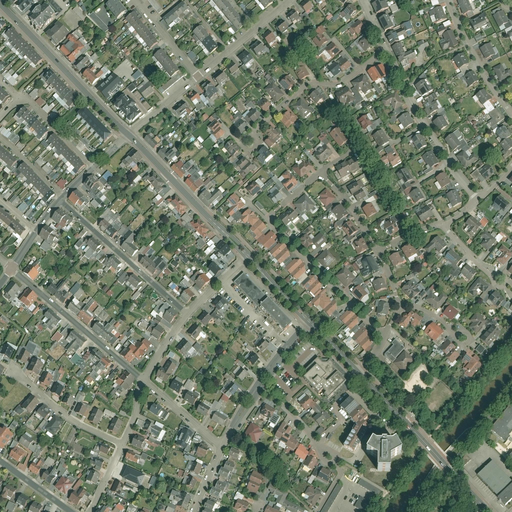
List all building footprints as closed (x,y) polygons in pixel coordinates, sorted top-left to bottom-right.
[(23,0),(16,5),(20,11),(27,6),(23,0)] [(125,14),(115,0),(113,0),(106,5),(116,20),(125,14)] [(244,26),(221,0),(211,0),(212,0),(210,2),(236,33),(244,26)] [(256,0),(265,9),(273,3),(270,0),(256,0)] [(384,0),(373,5),(377,14),(388,9),(384,0)] [(466,0),(464,0),(458,3),(463,15),(471,12),(466,0)] [(312,7),(307,2),(301,7),(302,9),(305,13),(312,7)] [(187,10),(182,4),(162,19),(167,26),(187,10)] [(389,7),(392,14),(398,11),(396,4),(389,7)] [(32,17),(41,29),(56,17),(46,5),(32,17)] [(356,12),(351,6),(341,14),(346,21),(356,12)] [(72,11),(83,20),(86,17),(75,7),(72,11)] [(445,21),(440,8),(433,11),(437,24),(445,21)] [(105,33),(109,29),(92,12),(88,17),(105,33)] [(299,17),(295,12),(288,18),(290,21),(292,23),(299,17)] [(506,24),(500,13),(493,17),(499,28),(506,24)] [(158,43),(133,15),(125,22),(150,50),(158,43)] [(386,16),(378,20),(384,32),(391,29),(386,16)] [(486,26),(482,17),(470,23),(474,32),(486,26)] [(288,28),(283,22),(276,28),(281,34),(288,28)] [(364,29),(359,22),(350,28),(355,36),(364,29)] [(48,33),(56,44),(69,34),(61,23),(48,33)] [(218,48),(200,26),(192,33),(210,54),(218,48)] [(5,35),(35,68),(42,61),(12,28),(5,35)] [(320,36),(313,41),(319,48),(327,43),(322,36),(324,35),(319,28),(316,31),(320,36)] [(447,33),(445,29),(437,33),(438,37),(441,35),(445,43),(440,45),(442,51),(447,48),(448,50),(456,46),(449,32),(447,33)] [(387,34),(391,44),(399,41),(394,31),(387,34)] [(275,38),(270,32),(262,38),(267,44),(275,38)] [(474,37),(476,43),(482,40),(480,35),(474,37)] [(60,50),(71,62),(84,50),(72,36),(67,40),(69,42),(60,50)] [(364,36),(356,44),(365,53),(373,46),(364,36)] [(265,49),(260,43),(252,50),(257,55),(265,49)] [(423,48),(428,47),(428,44),(417,46),(418,54),(424,53),(423,48)] [(338,52),(333,45),(325,50),(330,58),(338,52)] [(480,49),(485,59),(493,56),(487,45),(480,49)] [(402,47),(394,50),(399,64),(415,58),(412,51),(405,54),(402,47)] [(179,71),(161,51),(154,57),(171,78),(179,71)] [(191,52),(187,56),(194,63),(198,59),(191,52)] [(252,59),(246,53),(239,59),(244,66),(252,59)] [(462,55),(453,60),(459,70),(468,64),(462,55)] [(90,62),(85,56),(75,65),(80,71),(90,62)] [(351,66),(346,60),(338,66),(341,71),(343,72),(351,66)] [(237,70),(233,64),(226,70),(231,75),(237,70)] [(338,66),(335,64),(328,70),(334,77),(341,71),(338,66)] [(378,65),(367,72),(373,83),(380,78),(381,80),(385,78),(378,65)] [(502,65),(493,69),(499,82),(511,76),(511,75),(509,70),(505,72),(502,65)] [(301,68),(295,72),(301,81),(307,77),(301,68)] [(7,73),(5,71),(1,75),(12,87),(17,83),(14,80),(18,77),(15,74),(12,77),(11,76),(14,73),(11,69),(7,73)] [(83,74),(93,86),(104,76),(99,70),(94,75),(89,69),(83,74)] [(258,78),(264,74),(261,70),(255,75),(258,78)] [(138,71),(131,77),(135,81),(142,75),(138,71)] [(44,78),(70,107),(77,100),(51,72),(44,78)] [(225,78),(221,72),(213,78),(218,84),(225,78)] [(469,74),(463,78),(469,87),(475,84),(469,74)] [(98,91),(107,100),(123,85),(114,76),(98,91)] [(286,77),(279,83),(287,93),(294,87),(286,77)] [(364,77),(352,84),(357,92),(361,90),(364,94),(371,90),(364,77)] [(416,84),(422,96),(434,90),(431,85),(426,88),(423,81),(416,84)] [(213,88),(208,82),(201,88),(210,99),(215,95),(211,90),(213,88)] [(273,83),(264,90),(275,103),(284,96),(273,83)] [(132,84),(127,88),(131,93),(136,89),(132,84)] [(153,92),(148,84),(139,91),(145,98),(153,92)] [(347,87),(334,95),(339,104),(345,101),(347,105),(355,101),(347,87)] [(0,101),(4,105),(10,99),(0,88),(0,101)] [(33,100),(38,96),(35,93),(37,91),(35,89),(28,95),(33,100)] [(314,91),(309,97),(316,104),(322,99),(314,91)] [(488,102),(482,92),(476,96),(482,106),(488,102)] [(196,94),(195,93),(189,99),(193,103),(199,98),(196,94)] [(396,93),(382,101),(386,108),(391,105),(394,110),(403,105),(396,93)] [(35,102),(39,107),(44,103),(40,98),(35,102)] [(118,100),(112,105),(130,125),(140,116),(131,106),(128,108),(123,102),(121,104),(118,100)] [(270,106),(265,100),(257,107),(263,113),(270,106)] [(300,100),(292,108),(304,120),(312,112),(300,100)] [(430,100),(423,105),(429,116),(437,111),(430,100)] [(504,120),(497,109),(494,111),(488,102),(482,106),(492,121),(489,123),(492,128),(504,120)] [(189,108),(184,103),(175,111),(179,116),(189,108)] [(48,107),(46,105),(42,109),(46,114),(55,106),(52,104),(48,107)] [(112,135),(84,107),(77,114),(104,142),(112,135)] [(41,139),(48,133),(25,109),(18,115),(41,139)] [(54,120),(60,115),(55,109),(49,115),(54,120)] [(259,117),(253,111),(246,118),(252,124),(259,117)] [(287,113),(279,120),(288,129),(295,122),(287,113)] [(376,128),(370,115),(357,123),(363,135),(376,128)] [(412,125),(406,115),(398,120),(404,130),(412,125)] [(440,118),(433,123),(439,132),(446,128),(440,118)] [(219,128),(221,127),(216,121),(209,128),(214,133),(219,128)] [(241,121),(233,128),(239,134),(247,127),(241,121)] [(69,122),(64,127),(86,147),(83,150),(89,156),(95,149),(93,147),(91,149),(88,145),(90,143),(84,137),(82,139),(79,136),(80,134),(71,125),(72,124),(69,122)] [(2,127),(0,128),(0,133),(14,146),(20,139),(8,129),(6,130),(2,127)] [(212,135),(217,140),(224,134),(219,128),(214,133),(212,135)] [(509,138),(502,128),(495,134),(503,143),(499,146),(506,154),(511,149),(505,141),(509,138)] [(268,138),(264,142),(270,149),(276,144),(273,141),(277,137),(270,129),(264,134),(268,138)] [(336,130),(329,135),(336,144),(339,148),(346,143),(336,130)] [(46,141),(77,174),(84,168),(52,135),(46,141)] [(451,135),(444,140),(453,152),(460,146),(451,135)] [(384,143),(380,136),(373,139),(378,147),(384,143)] [(145,140),(153,149),(157,146),(148,137),(145,140)] [(423,146),(417,137),(411,141),(417,150),(423,146)] [(16,147),(21,150),(24,146),(18,142),(16,147)] [(229,143),(223,148),(233,158),(238,152),(229,143)] [(0,160),(10,170),(17,162),(0,146),(0,160)] [(325,146),(314,156),(320,164),(332,154),(325,146)] [(260,156),(257,159),(262,164),(271,155),(264,148),(258,154),(260,156)] [(162,150),(158,154),(167,164),(175,156),(170,151),(166,155),(162,150)] [(306,150),(303,152),(311,161),(313,159),(306,150)] [(398,161),(393,150),(384,155),(390,165),(398,161)] [(141,160),(134,152),(126,159),(134,167),(141,160)] [(477,160),(474,155),(469,159),(464,152),(457,158),(466,169),(477,160)] [(429,153),(422,157),(429,170),(436,165),(429,153)] [(35,162),(40,167),(44,163),(39,158),(35,162)] [(252,168),(244,159),(236,166),(244,176),(252,168)] [(355,159),(335,169),(340,179),(361,169),(355,159)] [(297,164),(292,169),(302,180),(314,169),(308,163),(306,165),(304,162),(299,166),(297,164)] [(53,181),(58,177),(49,167),(50,166),(48,163),(41,169),(53,181)] [(171,168),(180,178),(185,174),(176,164),(171,168)] [(18,172),(47,203),(55,196),(25,165),(18,172)] [(493,174),(487,167),(478,174),(485,181),(493,174)] [(280,184),(286,191),(296,182),(287,172),(281,176),(284,180),(280,184)] [(164,185),(153,173),(149,177),(148,175),(143,179),(157,195),(163,190),(161,188),(164,185)] [(407,182),(403,174),(395,179),(400,187),(407,182)] [(448,185),(441,175),(435,179),(442,188),(448,185)] [(138,176),(131,183),(134,186),(141,178),(138,176)] [(56,184),(62,191),(65,188),(64,186),(67,183),(62,178),(56,184)] [(90,178),(83,185),(90,192),(97,185),(90,178)] [(186,183),(195,192),(198,189),(189,180),(186,183)] [(259,189),(253,183),(245,189),(250,196),(259,189)] [(360,191),(357,185),(348,189),(351,196),(353,194),(357,201),(366,197),(362,190),(360,191)] [(6,200),(13,193),(7,188),(1,195),(6,200)] [(335,199),(326,189),(319,196),(322,199),(319,201),(326,208),(335,199)] [(206,191),(199,197),(209,207),(222,195),(217,190),(211,196),(206,191)] [(276,191),(268,198),(274,205),(282,198),(276,191)] [(420,202),(415,192),(410,195),(414,205),(420,202)] [(74,193),(68,200),(75,207),(81,200),(74,193)] [(454,193),(447,196),(453,208),(460,205),(454,193)] [(308,290),(316,297),(321,293),(325,288),(312,274),(309,277),(305,273),(307,270),(295,258),(293,261),(289,257),(292,253),(271,232),(266,236),(262,233),(267,228),(248,209),(242,215),(239,212),(245,205),(234,194),(227,201),(232,207),(226,212),(237,223),(240,220),(244,224),(246,222),(252,227),(249,230),(256,237),(254,239),(259,244),(261,242),(270,252),(269,253),(281,265),(283,263),(286,267),(285,268),(297,281),(298,279),(302,284),(301,285),(307,291),(308,290)] [(14,195),(9,202),(14,206),(20,200),(14,195)] [(158,195),(151,201),(157,207),(164,201),(158,195)] [(305,195),(294,205),(301,213),(305,209),(308,212),(315,206),(305,195)] [(169,202),(181,216),(188,210),(175,196),(169,202)] [(509,205),(498,197),(493,204),(503,212),(509,205)] [(254,204),(260,211),(263,208),(257,202),(254,204)] [(23,203),(17,209),(22,214),(28,207),(23,203)] [(331,212),(338,222),(346,217),(338,206),(331,212)] [(369,206),(362,209),(367,218),(374,215),(369,206)] [(0,220),(20,238),(27,231),(0,208),(0,220)] [(284,214),(277,220),(284,227),(289,222),(291,223),(297,217),(291,210),(285,215),(284,214)] [(432,217),(428,210),(416,216),(420,223),(432,217)] [(61,211),(52,221),(62,229),(71,219),(61,211)] [(182,228),(191,219),(186,214),(176,223),(182,228)] [(209,231),(199,219),(191,226),(201,238),(209,231)] [(466,233),(470,236),(475,231),(476,232),(480,228),(470,219),(465,224),(470,228),(466,233)] [(392,220),(382,225),(389,236),(399,231),(392,220)] [(104,221),(99,228),(112,239),(118,233),(104,221)] [(356,231),(348,223),(341,229),(344,232),(349,238),(356,231)] [(48,227),(40,237),(46,242),(54,232),(48,227)] [(78,241),(73,247),(77,251),(84,243),(80,240),(86,233),(83,230),(76,239),(78,241)] [(485,239),(480,246),(487,251),(496,240),(484,231),(480,236),(485,239)] [(120,247),(132,257),(137,251),(130,245),(135,238),(128,232),(121,240),(124,242),(120,247)] [(327,241),(320,233),(310,242),(305,236),(299,241),(306,249),(312,244),(317,250),(327,241)] [(8,247),(10,245),(11,246),(14,242),(13,241),(15,239),(12,236),(4,244),(8,247)] [(437,236),(424,249),(428,254),(434,248),(438,253),(446,246),(437,236)] [(101,264),(107,256),(100,251),(102,248),(92,239),(90,241),(87,239),(84,243),(91,249),(81,260),(86,264),(92,256),(101,264)] [(352,244),(358,255),(367,250),(360,239),(352,244)] [(206,256),(216,247),(210,241),(206,245),(209,248),(203,253),(206,256)] [(0,249),(0,250),(3,254),(8,248),(4,244),(0,249)] [(231,252),(224,244),(214,252),(221,261),(231,252)] [(401,249),(407,259),(410,258),(414,256),(408,245),(401,249)] [(138,251),(144,257),(147,253),(150,255),(153,251),(148,246),(146,248),(143,246),(138,251)] [(502,253),(496,260),(503,266),(511,255),(511,254),(502,246),(498,251),(502,253)] [(327,250),(317,260),(326,269),(336,259),(327,250)] [(444,259),(455,268),(461,260),(450,251),(444,259)] [(388,257),(393,267),(402,263),(396,253),(388,257)] [(178,257),(185,265),(189,261),(182,254),(178,257)] [(145,257),(139,264),(153,276),(164,264),(158,259),(153,265),(145,257)] [(361,271),(364,277),(377,271),(370,257),(361,262),(364,269),(361,271)] [(116,271),(121,264),(114,258),(109,265),(116,271)] [(221,270),(214,263),(208,269),(215,276),(221,270)] [(355,263),(352,266),(356,272),(360,270),(355,263)] [(461,273),(470,281),(476,274),(466,266),(461,273)] [(24,273),(32,280),(37,273),(29,267),(24,273)] [(352,277),(345,269),(337,276),(345,284),(352,277)] [(192,279),(201,289),(209,282),(200,272),(192,279)] [(232,282),(247,298),(279,332),(290,321),(269,298),(243,272),(232,282)] [(128,281),(137,288),(142,282),(133,275),(128,281)] [(187,282),(189,281),(186,277),(179,284),(186,291),(191,286),(187,282)] [(479,278),(467,292),(474,297),(477,293),(475,292),(477,289),(483,294),(489,287),(479,278)] [(380,279),(372,283),(376,292),(384,288),(380,279)] [(20,289),(12,282),(4,292),(12,299),(20,289)] [(46,290),(56,298),(61,292),(66,286),(61,282),(56,289),(50,284),(46,290)] [(84,293),(79,289),(81,286),(77,282),(69,292),(78,300),(84,293)] [(178,297),(182,294),(172,282),(168,286),(178,297)] [(409,282),(401,289),(411,301),(419,293),(409,282)] [(357,286),(351,292),(361,303),(367,297),(357,286)] [(38,298),(28,289),(19,300),(28,309),(38,298)] [(135,300),(141,294),(137,291),(132,297),(135,300)] [(494,291),(487,298),(486,299),(495,308),(503,299),(502,298),(494,291)] [(61,292),(56,298),(64,305),(69,298),(68,298),(61,292)] [(188,292),(182,298),(180,300),(186,306),(194,298),(188,292)] [(429,292),(424,298),(436,309),(445,299),(439,294),(435,298),(429,292)] [(316,297),(311,302),(319,311),(322,308),(333,319),(334,317),(337,320),(338,318),(347,327),(347,328),(355,336),(353,338),(360,344),(358,346),(363,352),(360,355),(364,360),(369,355),(367,353),(376,344),(359,326),(362,323),(355,315),(353,317),(347,311),(345,313),(343,311),(340,314),(337,310),(340,307),(334,300),(331,303),(321,293),(316,297)] [(219,309),(227,302),(221,296),(213,302),(219,309)] [(155,304),(164,312),(161,315),(169,322),(176,315),(159,299),(155,304)] [(72,300),(67,307),(87,324),(93,317),(86,312),(93,304),(90,302),(84,310),(72,300)] [(379,315),(388,315),(388,304),(380,303),(379,315)] [(457,313),(447,305),(441,311),(451,320),(457,313)] [(99,307),(94,313),(104,321),(109,315),(99,307)] [(365,311),(369,315),(373,310),(369,307),(365,311)] [(57,324),(63,318),(51,308),(46,314),(57,324)] [(205,326),(213,317),(205,311),(198,320),(205,326)] [(485,321),(474,311),(468,318),(471,321),(467,326),(475,333),(485,321)] [(418,319),(410,312),(400,323),(404,327),(408,322),(412,325),(418,319)] [(154,326),(152,328),(138,318),(134,323),(157,340),(163,332),(154,326)] [(116,338),(98,321),(92,328),(110,345),(116,338)] [(438,333),(441,330),(432,321),(424,328),(435,338),(432,341),(437,346),(444,339),(438,333)] [(88,339),(71,325),(66,331),(83,345),(88,339)] [(200,332),(194,325),(185,335),(192,341),(200,332)] [(499,332),(491,325),(480,337),(489,344),(499,332)] [(50,352),(63,337),(57,331),(50,339),(54,343),(48,350),(50,352)] [(278,348),(282,342),(274,335),(269,340),(278,348)] [(387,352),(404,368),(414,358),(404,348),(407,346),(396,335),(391,341),(394,344),(387,352)] [(125,348),(120,355),(130,364),(135,358),(138,361),(151,345),(144,340),(141,344),(138,341),(136,344),(130,339),(128,341),(122,336),(118,342),(125,348)] [(260,350),(267,343),(261,338),(254,345),(260,350)] [(182,353),(188,345),(181,339),(175,348),(182,353)] [(452,363),(459,354),(454,350),(457,346),(449,340),(442,349),(448,354),(445,357),(452,363)] [(197,342),(192,348),(200,355),(205,350),(197,342)] [(14,348),(6,343),(1,352),(9,357),(14,348)] [(115,362),(95,346),(90,352),(109,369),(115,362)] [(479,346),(475,350),(479,354),(483,350),(479,346)] [(26,362),(30,352),(21,348),(17,358),(26,362)] [(83,361),(73,351),(68,357),(78,366),(83,361)] [(251,365),(258,357),(252,351),(245,360),(251,365)] [(469,375),(481,361),(475,355),(472,358),(467,353),(464,357),(470,363),(467,366),(468,368),(465,371),(469,375)] [(43,362),(34,357),(28,368),(37,373),(43,362)] [(156,372),(167,380),(177,366),(169,359),(164,366),(162,364),(156,372)] [(321,392),(328,399),(345,383),(341,378),(343,377),(329,362),(327,364),(323,364),(318,359),(313,364),(316,367),(303,379),(318,395),(321,392)] [(0,375),(3,377),(8,367),(0,363),(0,375)] [(235,374),(241,380),(248,372),(241,366),(235,374)] [(53,376),(44,371),(39,379),(48,384),(53,376)] [(129,387),(134,381),(127,375),(121,381),(129,387)] [(182,386),(174,379),(168,385),(177,393),(182,386)] [(281,380),(277,383),(288,395),(292,391),(281,380)] [(65,387),(56,382),(51,391),(60,396),(65,387)] [(238,387),(232,382),(224,391),(230,396),(238,387)] [(182,398),(192,406),(198,398),(190,392),(194,388),(187,383),(182,389),(186,392),(182,398)] [(78,392),(74,400),(81,403),(84,394),(78,392)] [(106,402),(108,399),(98,392),(96,394),(106,402)] [(75,396),(66,393),(62,402),(71,405),(75,396)] [(32,395),(24,404),(30,409),(38,400),(32,395)] [(319,427),(328,418),(306,396),(298,404),(306,412),(310,408),(317,416),(312,420),(319,427)] [(368,418),(350,399),(339,408),(348,417),(347,418),(355,426),(342,447),(353,452),(363,432),(368,428),(363,423),(368,418)] [(204,415),(209,407),(200,401),(195,408),(204,415)] [(87,407),(77,402),(73,410),(83,415),(87,407)] [(153,402),(149,409),(157,415),(162,408),(157,404),(153,402)] [(225,419),(217,413),(222,407),(215,402),(209,408),(215,413),(210,419),(219,427),(225,419)] [(490,429),(506,442),(511,435),(511,403),(490,429)] [(44,420),(51,412),(43,405),(36,413),(44,420)] [(275,411),(265,405),(262,410),(260,408),(256,416),(259,418),(261,415),(269,420),(274,414),(275,411)] [(98,423),(103,412),(93,408),(88,419),(98,423)] [(107,416),(113,418),(115,413),(104,410),(101,417),(107,419),(107,416)] [(280,418),(274,414),(269,420),(269,422),(275,426),(280,418)] [(63,422),(55,415),(44,430),(54,437),(60,429),(58,428),(63,422)] [(122,423),(112,419),(108,429),(118,433),(122,423)] [(13,421),(9,428),(13,431),(17,424),(13,421)] [(140,430),(155,437),(161,426),(152,422),(150,428),(142,425),(140,430)] [(286,425),(283,423),(274,438),(280,441),(280,442),(286,446),(283,452),(289,455),(291,450),(294,452),(292,454),(304,461),(309,452),(298,445),(299,443),(288,436),(292,430),(289,428),(286,433),(283,431),(286,425)] [(259,429),(251,424),(243,437),(256,444),(263,433),(258,431),(259,429)] [(0,434),(0,444),(4,448),(15,433),(6,426),(0,434)] [(320,436),(325,431),(320,427),(316,432),(320,436)] [(189,441),(192,434),(183,430),(180,438),(189,441)] [(33,438),(25,432),(21,438),(29,444),(33,438)] [(141,448),(145,440),(135,435),(131,444),(141,448)] [(199,443),(201,438),(195,435),(192,442),(195,444),(196,442),(199,443)] [(185,449),(189,441),(180,438),(177,445),(185,449)] [(100,441),(97,449),(107,454),(111,446),(100,441)] [(208,450),(209,448),(200,443),(196,451),(205,456),(208,450)] [(390,459),(401,454),(396,443),(391,446),(386,446),(386,444),(381,444),(381,446),(377,446),(372,443),(366,453),(377,459),(376,472),(390,472),(390,459)] [(24,455),(13,447),(8,453),(19,461),(24,455)] [(129,449),(125,457),(136,462),(140,455),(129,449)] [(212,511),(220,492),(223,493),(226,486),(225,485),(230,473),(232,474),(235,466),(233,466),(236,460),(237,460),(240,453),(232,449),(228,457),(230,458),(227,463),(226,463),(223,470),(221,469),(218,476),(220,477),(215,489),(212,488),(209,495),(212,496),(209,502),(207,501),(201,511),(212,511)] [(95,455),(92,463),(102,468),(105,460),(95,455)] [(48,465),(51,467),(54,461),(48,457),(44,463),(47,466),(48,465)] [(465,468),(470,462),(465,457),(460,463),(465,468)] [(66,469),(62,467),(66,461),(60,458),(59,462),(60,462),(56,470),(60,472),(58,475),(62,477),(66,469)] [(318,462),(309,459),(304,467),(312,471),(318,462)] [(28,467),(36,474),(41,467),(33,461),(28,467)] [(477,476),(506,507),(511,501),(511,482),(492,461),(477,476)] [(203,465),(196,462),(191,472),(199,475),(203,465)] [(128,480),(133,470),(125,467),(120,476),(128,480)] [(47,472),(41,479),(50,485),(55,478),(54,477),(57,473),(51,468),(48,473),(47,472)] [(316,468),(312,476),(327,485),(331,477),(329,476),(331,473),(323,468),(321,471),(316,468)] [(93,487),(99,472),(92,469),(90,474),(86,483),(93,487)] [(257,492),(262,479),(257,477),(259,474),(253,472),(246,491),(250,493),(251,490),(257,492)] [(191,489),(197,479),(189,475),(184,486),(191,489)] [(60,479),(54,486),(65,494),(70,487),(60,479)] [(357,485),(377,497),(380,492),(360,480),(357,485)] [(120,496),(125,486),(118,482),(112,492),(120,496)] [(18,490),(8,483),(3,491),(14,497),(18,490)] [(285,501),(288,494),(270,485),(267,491),(278,497),(273,510),(267,507),(264,511),(279,511),(282,506),(287,509),(287,511),(288,511),(297,511),(298,511),(304,511),(305,511),(285,501)] [(338,485),(321,511),(328,511),(342,488),(338,485)] [(73,489),(68,496),(76,502),(80,497),(82,498),(86,492),(80,487),(77,492),(73,489)] [(306,503),(315,507),(322,492),(316,489),(315,491),(308,488),(304,496),(308,498),(306,503)] [(182,510),(188,496),(174,489),(171,497),(178,501),(175,507),(182,510)] [(25,505),(30,498),(23,493),(18,501),(25,505)] [(237,502),(234,509),(240,511),(245,511),(249,505),(241,501),(243,496),(237,493),(234,500),(237,502)] [(465,503),(455,494),(451,499),(461,508),(465,503)] [(362,511),(368,511),(373,505),(360,497),(354,507),(362,511)] [(38,511),(42,506),(33,501),(28,508),(33,511),(38,511)] [(12,511),(15,505),(8,502),(5,509),(8,510),(7,511),(12,511)]
